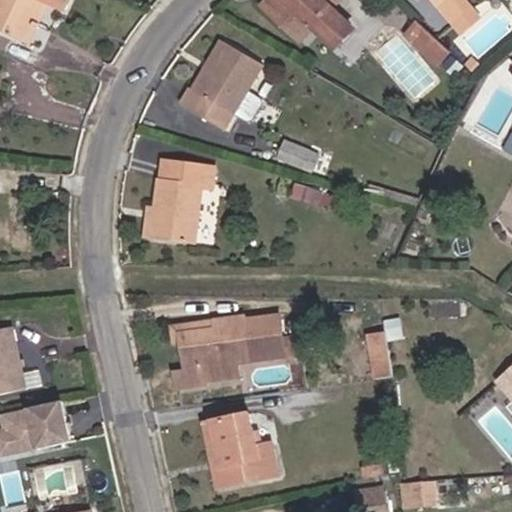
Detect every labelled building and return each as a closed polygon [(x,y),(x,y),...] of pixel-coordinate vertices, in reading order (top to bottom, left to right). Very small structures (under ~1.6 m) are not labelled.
[(70,12),(45,0),(3,0),(0,8),(0,64),(20,74),(38,36),(33,33),(41,17),(63,27),(70,12)] [(255,39),(289,72),(331,29),(323,19),(331,9),(321,0),(302,0),(303,0),(275,28),(270,23),(255,39)] [(411,14),(428,0),(383,0),(388,5),(394,0),(403,0),(400,3),(411,14)] [(446,8),(438,0),(428,0),(411,14),(440,48),(454,35),(438,16),(446,8)] [(508,30),(492,11),(463,36),(479,54),(508,30)] [(412,64),(399,51),(391,59),(405,72),(412,64)] [(169,130),(212,157),(250,93),(213,72),(184,119),(179,115),(169,130)] [(185,258),(182,275),(225,280),(232,224),(243,224),(245,205),(195,198),(185,258)] [(389,329),(370,332),(377,375),(395,372),(389,329)] [(235,349),(201,353),(201,367),(163,371),(164,376),(173,377),(174,401),(162,402),(164,420),(194,416),(194,400),(273,390),(269,354),(237,357),(235,349)] [(162,357),(163,371),(201,367),(201,353),(162,357)] [(0,422),(12,420),(0,361),(0,422)] [(511,382),(487,405),(503,424),(510,417),(511,419),(511,382)] [(238,447),(201,454),(209,494),(200,496),(203,511),(240,511),(266,507),(261,476),(245,478),(238,447)] [(193,455),(200,496),(209,494),(201,454),(193,455)] [(403,506),(440,504),(439,478),(402,480),(403,506)]
